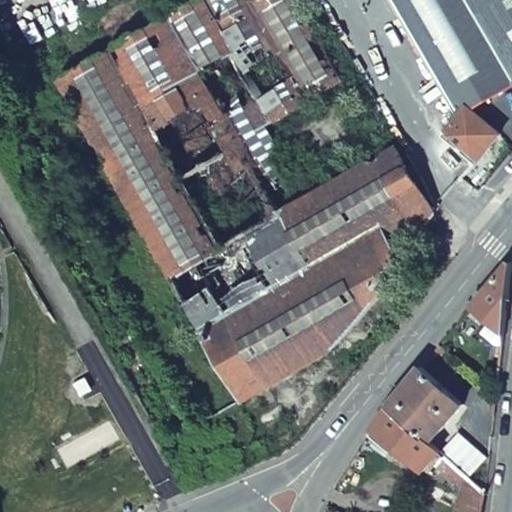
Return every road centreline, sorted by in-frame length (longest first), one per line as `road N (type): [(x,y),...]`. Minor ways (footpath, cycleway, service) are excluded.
road 1 (secondary): [(278,511),(511,223)]
road 2 (unknown): [(502,236),(412,139),(347,0)]
